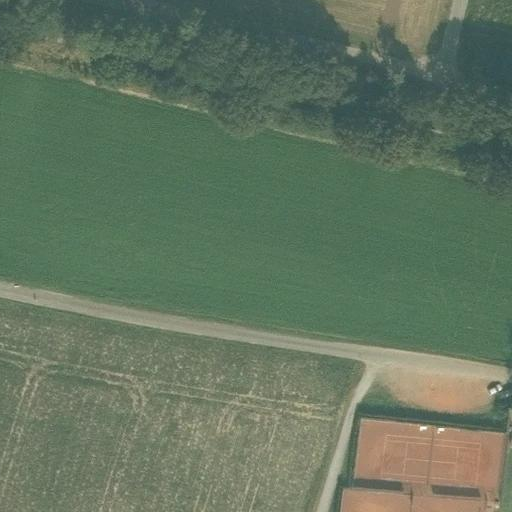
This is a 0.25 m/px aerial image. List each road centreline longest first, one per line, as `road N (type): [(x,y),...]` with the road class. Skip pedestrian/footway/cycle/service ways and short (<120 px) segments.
road 1 (track): [(128,0),(442,74),(471,94),(511,103)]
road 2 (unclassified): [(369,355),(0,288)]
road 3 (residential): [(511,379),(369,355)]
